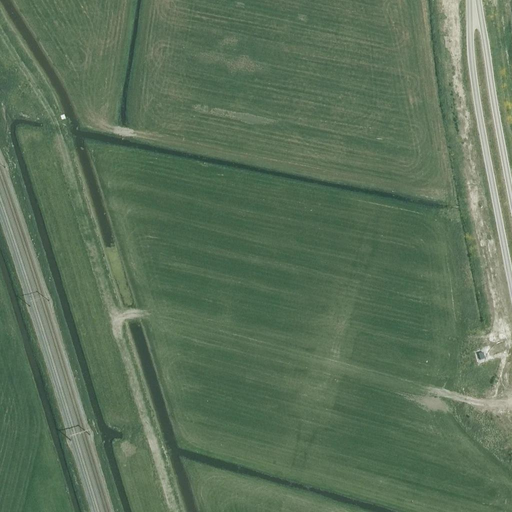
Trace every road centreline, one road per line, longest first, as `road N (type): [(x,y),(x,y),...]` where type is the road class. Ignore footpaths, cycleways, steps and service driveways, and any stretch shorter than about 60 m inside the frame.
road 1 (tertiary): [(468,0),(476,99),(511,285)]
road 2 (tertiary): [(511,197),(477,0)]
